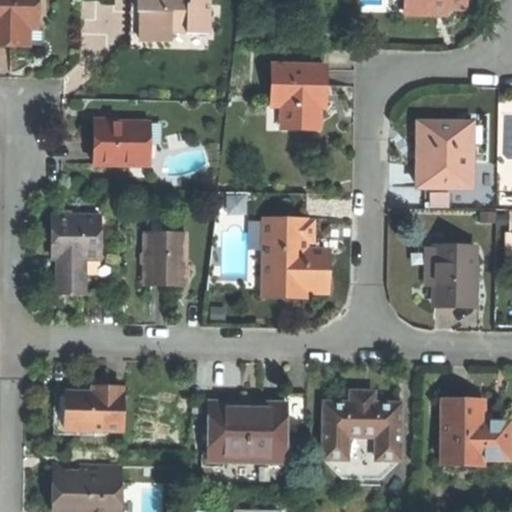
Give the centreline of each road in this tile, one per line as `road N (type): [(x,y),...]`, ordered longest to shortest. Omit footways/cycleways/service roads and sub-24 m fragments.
road 1 (residential): [(507,72),(420,70),(375,91),(366,348)]
road 2 (residential): [(10,336),(366,348)]
road 3 (residential): [(0,99),(17,129),(10,336)]
road 4 (residential): [(10,336),(6,511)]
road 5 (residential): [(366,348),(511,350)]
